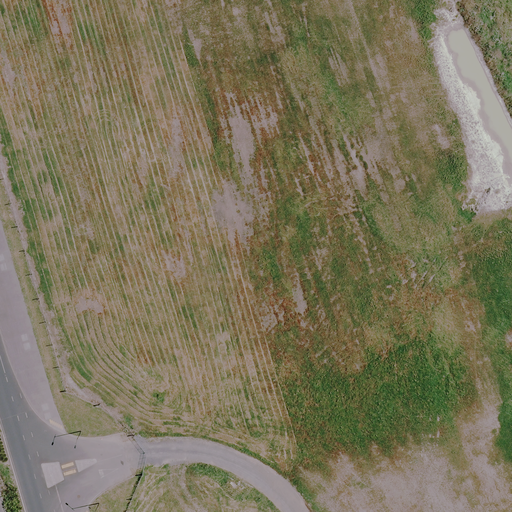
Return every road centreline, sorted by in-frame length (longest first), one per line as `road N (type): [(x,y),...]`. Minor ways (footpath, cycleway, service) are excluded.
road 1 (unknown): [(397,511),(347,193),(341,0)]
road 2 (unknown): [(358,267),(511,294)]
road 3 (residential): [(10,404),(64,442),(128,449)]
